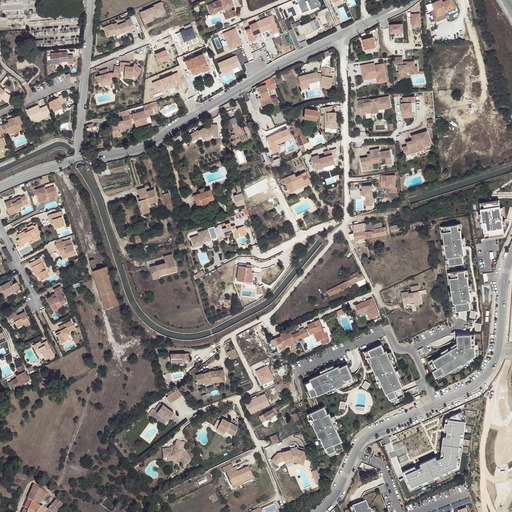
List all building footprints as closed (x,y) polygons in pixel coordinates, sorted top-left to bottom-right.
[(233,6),(230,0),(221,0),(220,0),(221,3),(217,4),(216,2),(212,4),(213,5),(207,7),(209,13),(215,10),(216,13),(224,9),(226,14),(224,15),(226,20),(236,15),(234,10),(231,11),(230,7),(233,6)] [(296,0),(302,13),(320,5),(317,0),(296,0)] [(438,0),(432,3),(435,9),(431,10),(436,21),(446,17),(444,13),(448,11),(447,10),(457,6),(454,0),(438,0)] [(157,12),(157,13),(164,10),(160,1),(151,5),(152,6),(138,12),(141,18),(136,20),(139,26),(143,24),(143,22),(152,18),(151,17),(156,15),(155,14),(155,13),(157,12)] [(435,9),(432,3),(427,5),(429,11),(427,12),(431,23),(436,21),(431,10),(435,9)] [(420,14),(412,15),(413,28),(422,28),(420,14)] [(251,41),(256,39),(254,35),(261,32),(270,28),(272,34),(278,31),(272,15),(250,25),(251,28),(246,30),(251,41)] [(128,28),(128,29),(129,30),(133,28),(129,18),(124,20),(124,21),(116,25),(115,22),(111,24),(111,23),(102,27),(106,36),(115,33),(114,31),(118,30),(119,33),(124,31),(124,29),(128,28)] [(300,24),(296,26),(300,36),(304,34),(305,35),(317,30),(315,25),(317,24),(315,19),(300,25),(300,24)] [(185,31),(176,34),(180,46),(185,44),(184,41),(191,39),(191,40),(196,38),(190,24),(183,27),(185,31)] [(403,25),(390,26),(390,34),(403,34),(403,25)] [(234,29),(223,33),(230,50),(241,45),(234,29)] [(114,31),(115,33),(117,38),(126,35),(124,31),(119,33),(118,30),(114,31)] [(371,49),(375,48),(373,38),(362,41),(364,50),(371,49)] [(165,50),(155,54),(159,63),(169,59),(165,50)] [(67,53),(52,53),(52,63),(56,63),(60,63),(60,62),(68,62),(68,64),(73,64),(73,55),(67,55),(67,53)] [(189,70),(190,69),(207,62),(203,53),(196,56),(185,60),(187,66),(189,70)] [(236,56),(217,64),(222,74),(239,66),(236,60),(238,60),(236,56)] [(403,64),(403,62),(402,57),(395,58),(395,65),(399,65),(399,70),(399,72),(397,72),(398,80),(408,79),(408,77),(410,77),(410,75),(410,72),(415,72),(415,66),(414,61),(406,62),(406,64),(403,64)] [(124,72),(132,72),(136,76),(142,69),(137,65),(138,65),(135,63),(134,64),(133,66),(130,65),(130,64),(130,62),(119,62),(119,66),(114,66),(113,71),(114,72),(109,73),(109,72),(108,67),(99,70),(100,74),(96,75),(99,82),(102,80),(107,79),(108,82),(112,80),(110,76),(114,75),(119,75),(119,69),(124,69),(124,72)] [(207,62),(190,69),(191,71),(191,72),(192,73),(194,73),(195,73),(202,70),(202,71),(209,69),(207,62)] [(375,63),(361,65),(362,70),(365,70),(367,77),(377,76),(377,77),(378,80),(387,79),(384,64),(375,65),(375,63)] [(327,82),(326,85),(332,86),(334,77),(328,76),(329,72),(331,72),(332,68),(322,66),(321,70),(324,71),(323,74),(323,75),(318,74),(318,73),(318,72),(307,74),(309,83),(310,83),(320,80),(322,81),(322,80),(327,82)] [(365,70),(362,70),(364,80),(377,77),(377,76),(367,77),(365,70)] [(177,73),(152,83),(155,90),(163,86),(164,88),(166,87),(167,89),(176,85),(175,83),(180,81),(177,73)] [(309,83),(307,74),(299,76),(303,89),(306,88),(304,84),(309,83)] [(272,103),(271,99),(271,97),(269,91),(273,89),(271,84),(275,83),(272,76),(269,78),(257,85),(262,98),(260,99),(263,106),(272,103)] [(11,96),(0,86),(0,96),(0,97),(7,102),(11,96)] [(59,101),(58,98),(49,102),(54,111),(62,108),(62,109),(68,107),(62,94),(58,96),(59,97),(60,100),(59,101)] [(365,104),(366,111),(371,110),(380,108),(391,107),(389,97),(372,100),(372,102),(365,103),(365,104)] [(413,97),(403,98),(403,100),(404,103),(402,103),(402,114),(413,113),(412,103),(414,102),(413,97)] [(415,117),(414,102),(412,103),(413,113),(402,114),(403,117),(415,117)] [(133,118),(135,126),(147,123),(146,118),(145,114),(148,113),(149,115),(153,114),(151,107),(150,103),(142,106),(144,110),(132,114),(133,118)] [(47,114),(50,112),(46,105),(44,106),(45,108),(40,109),(40,108),(38,104),(27,110),(31,120),(35,118),(35,120),(47,115),(47,114)] [(324,113),(324,128),(335,128),(335,121),(334,121),(334,118),(335,118),(335,113),(329,113),(329,111),(331,110),(330,106),(323,108),(324,113)] [(306,109),(304,118),(316,120),(318,111),(306,109)] [(124,125),(131,123),(130,119),(132,118),(131,114),(129,115),(128,110),(120,112),(122,117),(122,120),(124,125)] [(0,125),(3,133),(9,130),(10,130),(11,133),(19,129),(20,129),(22,128),(20,125),(23,124),(19,114),(11,118),(12,120),(9,122),(0,125)] [(233,146),(248,141),(243,127),(241,128),(237,117),(230,120),(232,127),(235,134),(232,135),(234,140),(231,141),(233,146)] [(125,130),(124,125),(122,120),(117,121),(117,123),(109,125),(112,138),(121,135),(120,131),(125,130)] [(301,150),(302,153),(304,153),(303,151),(304,151),(303,149),(304,149),(302,143),(306,141),(300,126),(296,127),(294,121),(291,122),(301,150)] [(188,135),(192,141),(201,135),(204,139),(211,135),(214,135),(213,133),(218,133),(218,124),(208,125),(198,130),(188,135)] [(288,129),(267,138),(273,153),(280,150),(277,143),(291,137),(288,129)] [(424,145),(432,144),(429,132),(416,135),(417,139),(413,140),(414,141),(408,142),(409,146),(403,147),(405,155),(411,154),(410,151),(425,148),(424,145)] [(427,156),(425,148),(410,151),(411,154),(420,152),(421,157),(427,156)] [(372,161),(381,159),(385,158),(386,165),(393,164),(390,151),(380,152),(380,149),(370,151),(371,154),(371,158),(368,158),(360,159),(362,168),(373,166),(372,164),(372,161)] [(312,157),(315,170),(322,167),(322,166),(335,163),(332,154),(325,156),(319,158),(319,155),(312,157)] [(305,182),(306,185),(311,182),(306,171),(296,176),(294,173),(283,178),(288,189),(296,185),(296,184),(299,183),(300,184),(305,182)] [(395,175),(381,175),(381,187),(390,187),(390,192),(397,192),(397,187),(396,187),(395,175)] [(266,177),(244,188),(249,197),(268,187),(266,182),(268,181),(266,177)] [(290,192),(306,185),(305,182),(300,184),(299,183),(296,184),(296,185),(288,189),(290,192)] [(38,199),(45,197),(44,194),(46,193),(47,196),(48,197),(57,194),(54,185),(46,188),(45,186),(34,189),(38,199)] [(234,196),(236,205),(244,203),(240,185),(237,186),(238,191),(237,191),(237,195),(234,196)] [(372,186),(362,186),(362,190),(361,190),(361,195),(365,195),(366,200),(365,200),(365,206),(373,205),(372,186)] [(150,212),(149,207),(146,207),(146,205),(148,205),(154,203),(153,201),(157,200),(154,190),(146,192),(145,188),(137,191),(139,198),(140,197),(141,200),(138,201),(139,202),(140,207),(143,214),(147,213),(150,212)] [(193,195),(197,206),(208,202),(208,201),(214,199),(210,189),(206,191),(204,188),(199,189),(201,193),(199,194),(193,195)] [(171,202),(168,192),(163,193),(166,203),(169,202),(171,202)] [(14,208),(20,206),(27,203),(24,195),(20,197),(20,196),(4,202),(9,214),(16,211),(14,208)] [(483,219),(482,219),(482,223),(483,223),(484,224),(485,231),(486,239),(501,236),(500,229),(504,229),(500,208),(496,209),(495,201),(480,204),(482,212),(483,218),(483,219)] [(53,219),(54,223),(56,228),(57,228),(65,225),(62,215),(60,211),(48,215),(50,220),(53,219)] [(268,222),(260,226),(265,236),(274,232),(274,234),(283,230),(278,219),(269,224),(268,222)] [(373,221),(364,223),(365,231),(369,231),(370,231),(372,231),(372,232),(374,231),(374,229),(373,223),(373,221)] [(233,236),(239,234),(237,228),(236,229),(235,225),(231,226),(230,223),(225,224),(227,227),(223,229),(223,231),(225,236),(229,235),(228,233),(232,231),(233,236)] [(365,231),(364,223),(353,225),(354,233),(365,231)] [(399,225),(397,225),(390,226),(391,231),(405,229),(405,228),(408,227),(407,223),(399,225)] [(34,240),(39,238),(37,235),(34,228),(35,228),(34,226),(33,224),(27,228),(28,229),(29,231),(25,232),(24,231),(17,234),(20,239),(22,244),(29,240),(33,238),(34,240)] [(208,229),(212,239),(217,237),(218,240),(225,237),(225,236),(223,231),(223,229),(227,227),(225,224),(214,228),(214,226),(208,228),(208,229)] [(460,232),(458,232),(457,226),(452,227),(452,226),(447,226),(448,228),(443,229),(444,234),(442,234),(446,260),(448,259),(449,267),(463,265),(462,257),(465,257),(464,252),(460,253),(460,249),(462,249),(462,247),(461,240),(460,232)] [(369,231),(365,231),(366,237),(386,233),(385,227),(382,228),(374,229),(374,231),(372,232),(372,231),(370,231),(369,231)] [(206,239),(207,241),(212,239),(208,229),(198,232),(199,235),(190,238),(193,247),(203,244),(202,242),(202,241),(206,239)] [(365,231),(354,233),(354,238),(355,240),(359,239),(365,237),(366,237),(365,231)] [(70,252),(71,255),(76,254),(72,239),(63,241),(56,243),(58,248),(60,248),(62,255),(70,252)] [(150,267),(152,275),(173,269),(171,264),(174,263),(172,254),(163,257),(165,263),(150,267)] [(38,273),(39,275),(41,280),(49,276),(40,257),(30,263),(36,275),(38,273)] [(97,268),(94,259),(90,260),(104,307),(118,303),(106,266),(97,268)] [(251,268),(251,265),(240,263),(237,279),(245,280),(250,281),(252,272),(252,268),(251,268)] [(82,264),(78,265),(79,269),(73,271),(65,273),(67,278),(70,277),(72,283),(83,280),(82,276),(86,275),(82,264)] [(173,269),(152,275),(153,278),(160,276),(159,274),(167,272),(168,274),(174,272),(173,269)] [(203,270),(194,275),(195,279),(205,274),(203,270)] [(334,288),(336,293),(357,283),(365,279),(362,274),(359,275),(358,271),(352,274),(353,278),(346,281),(334,288)] [(471,298),(467,299),(467,295),(470,294),(469,293),(468,286),(467,278),(465,278),(464,272),(450,275),(451,280),(449,280),(453,306),(455,305),(456,313),(470,311),(469,303),(472,303),(471,298)] [(227,277),(217,282),(223,292),(232,287),(227,277)] [(365,279),(357,283),(359,287),(367,283),(365,279)] [(12,284),(10,281),(0,286),(0,292),(2,296),(6,294),(14,290),(15,292),(21,289),(18,281),(14,283),(12,284)] [(208,284),(200,288),(208,303),(216,299),(208,284)] [(60,307),(57,302),(61,300),(62,304),(67,301),(61,290),(63,289),(61,285),(55,288),(56,292),(57,293),(54,295),(48,298),(55,310),(60,307)] [(412,305),(418,305),(417,293),(415,293),(415,292),(418,292),(417,287),(409,288),(410,294),(407,294),(407,293),(400,293),(401,304),(408,303),(412,303),(412,305)] [(329,296),(336,293),(334,288),(327,291),(329,296)] [(372,297),(356,305),(359,312),(367,308),(371,318),(380,313),(372,297)] [(17,326),(23,324),(25,323),(26,324),(31,322),(25,311),(20,314),(21,315),(19,316),(18,315),(16,311),(7,316),(9,320),(13,318),(17,326)] [(69,330),(76,327),(72,319),(59,325),(62,329),(62,331),(57,333),(61,342),(67,339),(65,335),(69,333),(71,332),(69,330)] [(291,331),(281,334),(275,337),(278,343),(276,344),(278,349),(285,346),(284,344),(287,343),(294,340),(313,333),(316,331),(318,335),(320,340),(327,337),(328,337),(326,332),(324,333),(319,319),(307,324),(308,327),(304,329),(299,331),(292,334),(291,331)] [(279,330),(281,334),(291,331),(289,326),(279,330)] [(434,362),(430,365),(437,377),(441,375),(442,376),(450,371),(451,372),(454,370),(454,369),(462,364),(462,365),(463,365),(469,361),(468,360),(475,356),(474,341),(471,341),(471,335),(457,335),(457,342),(458,348),(453,350),(451,347),(448,349),(449,351),(442,355),(433,361),(434,362)] [(51,354),(54,352),(48,340),(45,342),(46,344),(44,345),(43,343),(42,341),(34,345),(39,354),(42,353),(45,357),(51,354)] [(381,344),(368,349),(371,356),(370,356),(372,361),(370,361),(376,375),(378,374),(383,386),(387,394),(388,393),(391,398),(404,392),(401,387),(403,386),(398,376),(396,370),(397,370),(395,365),(394,366),(393,363),(388,353),(386,350),(385,351),(381,344)] [(231,357),(238,354),(234,346),(227,350),(231,357)] [(172,353),(173,361),(187,360),(187,359),(191,359),(191,352),(172,353)] [(12,380),(14,385),(21,382),(21,383),(30,379),(22,364),(17,367),(19,371),(20,372),(17,374),(16,374),(18,377),(12,380)] [(305,383),(311,396),(316,394),(317,395),(336,386),(336,388),(344,384),(343,383),(347,381),(346,379),(352,377),(346,364),(339,367),(338,365),(333,368),(329,370),(328,368),(324,370),(325,371),(321,374),(309,379),(310,381),(305,383)] [(257,371),(263,384),(274,379),(268,365),(257,371)] [(205,372),(197,374),(200,383),(213,379),(213,381),(226,379),(225,368),(211,370),(208,371),(205,372)] [(347,381),(343,383),(344,385),(354,380),(352,377),(346,379),(347,381)] [(286,389),(284,384),(283,382),(275,385),(278,392),(286,389)] [(303,384),(309,397),(311,396),(305,383),(303,384)] [(180,396),(176,390),(167,397),(171,403),(180,396)] [(261,391),(245,398),(246,402),(265,393),(264,390),(261,391)] [(404,392),(391,398),(392,400),(405,394),(404,392)] [(265,393),(246,402),(252,414),(271,405),(267,396),(266,394),(265,393)] [(163,405),(160,402),(153,412),(151,411),(150,413),(154,417),(158,412),(169,420),(175,412),(164,404),(163,405)] [(343,441),(344,440),(337,424),(339,424),(337,419),(335,420),(332,412),(330,413),(327,406),(314,412),(316,418),(315,418),(317,422),(315,423),(322,437),(323,436),(325,441),(328,448),(330,447),(332,452),(345,446),(343,441)] [(272,409),(275,415),(281,412),(280,411),(278,412),(276,407),(272,409)] [(261,415),(263,420),(266,419),(267,420),(275,415),(272,409),(261,415)] [(464,422),(460,412),(449,417),(448,420),(444,419),(443,431),(446,431),(445,437),(442,437),(440,452),(443,452),(443,457),(436,460),(435,457),(419,464),(420,467),(415,470),(414,467),(401,473),(409,491),(459,468),(464,422)] [(219,428),(227,431),(228,429),(237,434),(241,425),(225,417),(223,420),(219,419),(215,426),(219,428)] [(274,443),(282,440),(279,434),(272,437),(274,443)] [(169,456),(169,458),(173,458),(173,457),(179,459),(179,460),(182,464),(183,463),(186,466),(192,461),(184,450),(186,442),(178,440),(176,446),(175,447),(173,448),(165,449),(163,449),(164,456),(169,456)] [(345,446),(332,452),(333,454),(346,448),(345,446)] [(306,459),(308,451),(299,448),(292,450),(292,449),(279,452),(273,459),(278,463),(281,460),(286,459),(297,456),(306,459)] [(227,472),(229,475),(232,473),(231,470),(233,470),(231,465),(223,469),(224,473),(226,473),(227,472)] [(227,476),(232,486),(241,482),(242,483),(253,479),(248,468),(237,473),(237,472),(232,473),(229,475),(227,476)] [(322,480),(318,468),(312,470),(317,482),(322,480)] [(11,483),(9,487),(19,491),(21,487),(11,483)] [(22,511),(56,511),(64,503),(57,498),(54,502),(53,503),(49,509),(43,505),(42,506),(39,504),(47,492),(35,483),(25,506),(29,508),(28,510),(24,508),(22,511)] [(354,511),(370,511),(370,510),(369,510),(366,502),(352,507),(354,511)]
